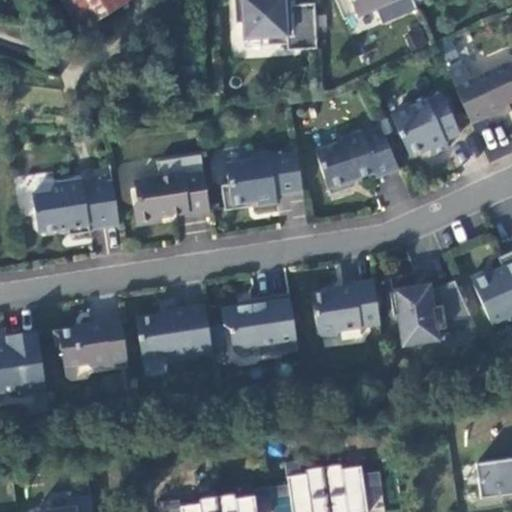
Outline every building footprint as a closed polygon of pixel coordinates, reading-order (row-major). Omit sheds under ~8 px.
[(54,0),(77,37),(123,9),(117,0),(54,0)] [(293,50),(322,48),(319,3),(297,4),(296,0),(238,0),(240,23),(249,22),(250,39),(273,37),(273,45),(293,43),(293,50)] [(392,0),(336,0),(342,14),(354,8),(356,12),(374,4),(376,10),(394,2),(392,0)] [(404,33),(411,50),(427,44),(419,27),(404,33)] [(511,63),(472,81),(466,66),(450,73),(473,124),(488,118),(488,119),(505,111),(504,110),(511,106),(511,63)] [(443,94),(393,116),(411,155),(430,146),(434,155),(450,148),(447,140),(462,134),(443,94)] [(401,169),(382,126),(365,134),(363,130),(343,137),(344,141),(318,150),(333,194),(352,188),(360,179),(377,173),(378,177),(401,169)] [(230,185),(223,186),(227,211),(260,206),(260,207),(279,204),(278,196),(305,192),(298,153),(271,157),(271,152),(255,155),(251,160),(227,164),(230,185)] [(191,214),(192,215),(213,212),(204,155),(160,163),(163,178),(137,182),(140,202),(137,207),(140,226),(158,223),(157,219),(191,214)] [(121,219),(115,180),(85,184),(85,178),(58,182),(54,190),(36,193),(40,225),(50,231),(71,228),(72,234),(92,232),(91,223),(121,219)] [(511,251),(496,258),(501,268),(486,274),(484,270),(469,278),(490,325),(511,314),(511,251)] [(443,321),(470,317),(453,279),(436,287),(425,288),(426,293),(417,294),(413,273),(386,277),(391,315),(397,314),(401,345),(436,340),(434,330),(444,328),(443,321)] [(337,330),(378,323),(370,278),(350,281),(351,284),(334,287),(334,289),(309,293),(316,333),(321,336),(333,334),(337,330)] [(228,329),(231,348),(256,344),(257,355),(296,348),(286,291),(249,297),(250,303),(218,308),(221,324),(228,329)] [(164,359),(210,351),(202,304),(167,309),(168,312),(134,317),(140,357),(164,353),(164,359)] [(108,365),(126,362),(119,319),(102,321),(102,319),(83,322),(83,325),(52,329),(54,346),(59,349),(62,365),(84,362),(90,366),(108,362),(108,365)] [(42,376),(35,329),(5,334),(7,343),(0,344),(0,389),(19,387),(20,394),(40,391),(37,376),(42,376)] [(511,458),(476,464),(481,498),(511,494),(511,458)] [(341,465),(323,467),(329,511),(367,511),(364,487),(381,485),(379,472),(362,475),(361,467),(342,469),(341,465)] [(329,511),(323,467),(306,470),(307,474),(287,478),(289,485),(271,487),(273,500),(290,498),(292,511),(329,511)] [(273,500),(271,487),(253,490),(255,496),(235,499),(234,494),(217,496),(218,511),(256,511),(255,503),(273,500)] [(74,507),(40,511),(92,511),(90,495),(73,497),(74,507)] [(218,511),(217,496),(199,499),(200,504),(181,507),(179,500),(162,502),(163,511),(218,511)]
